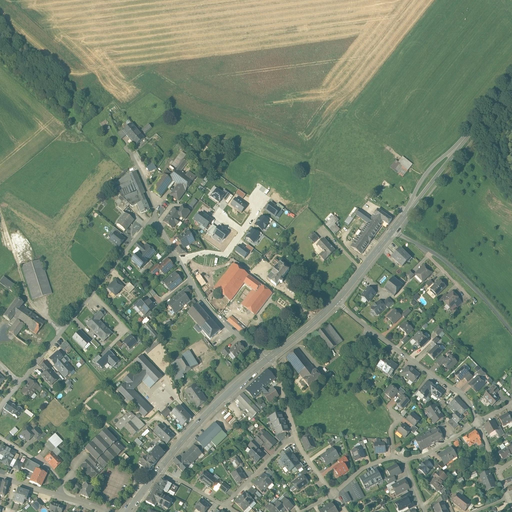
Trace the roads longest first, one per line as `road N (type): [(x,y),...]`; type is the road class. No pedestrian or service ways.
road 1 (residential): [(19,381),(157,219)]
road 2 (residential): [(477,423),(459,393),(336,300)]
road 3 (residential): [(392,230),(436,253),(511,333)]
road 4 (secondary): [(267,358),(159,468)]
road 5 (residential): [(267,358),(212,312),(179,259)]
